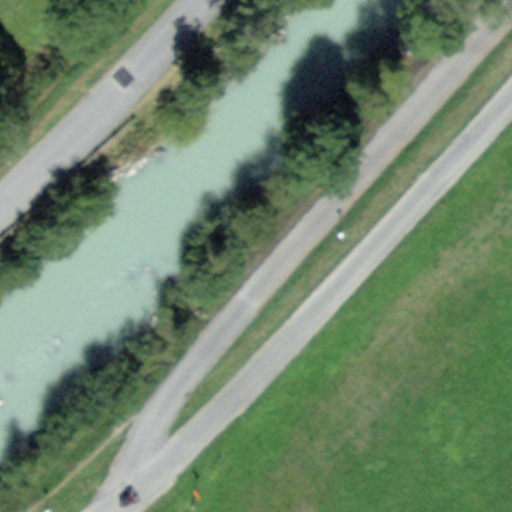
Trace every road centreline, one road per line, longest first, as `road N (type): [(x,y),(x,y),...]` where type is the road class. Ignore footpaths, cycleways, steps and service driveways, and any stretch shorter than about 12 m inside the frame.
road 1 (track): [(131,490),(147,435),(179,382),(511,2)]
road 2 (residential): [(105,511),(306,319),(511,89)]
road 3 (unclassified): [(196,0),(0,208)]
